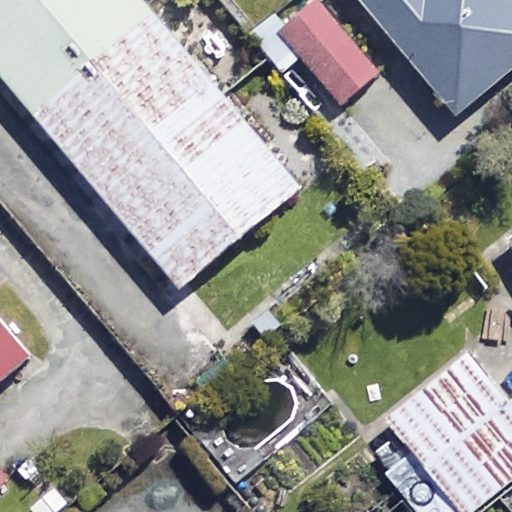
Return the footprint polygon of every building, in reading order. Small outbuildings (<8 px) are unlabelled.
[(0,0),(0,76),(23,104),(145,2),(143,0),(0,0)] [(376,76),(316,0),(275,33),(336,108),(376,76)] [(346,0),(444,118),(511,62),(511,12),(502,0),(346,0)] [(101,197),(224,95),(145,2),(23,104),(101,197)] [(301,187),(224,95),(101,197),(178,289),(301,187)] [(511,293),(511,229),(499,241),(511,256),(511,292),(511,293)] [(0,377),(24,357),(0,329),(0,377)] [(511,413),(461,353),(380,420),(395,438),(371,458),(416,511),(465,511),(511,473),(511,413)]
